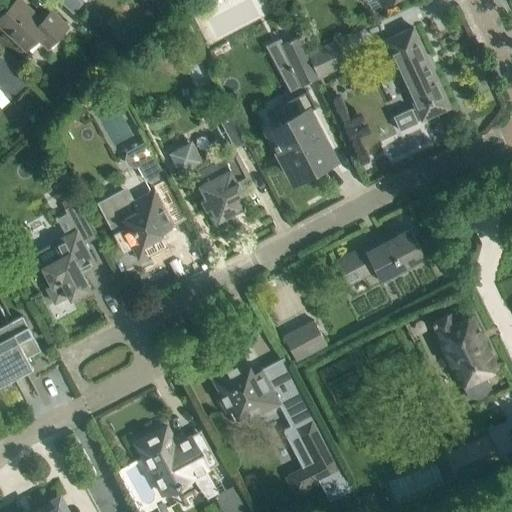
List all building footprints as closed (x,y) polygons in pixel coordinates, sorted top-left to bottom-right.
[(0,24),(28,51),(38,40),(48,50),(69,27),(51,10),(41,20),(20,0),(16,0),(0,17),(0,24)] [(415,107),(411,109),(417,121),(421,119),(421,120),(451,107),(431,66),(413,27),(384,40),(403,80),(402,80),(415,107)] [(300,36),(282,44),(302,88),(319,80),(300,36)] [(336,43),(310,56),(321,79),(346,67),(336,43)] [(0,88),(3,92),(15,92),(26,80),(0,55),(0,88)] [(274,106),(280,119),(262,129),(271,145),(274,143),(277,148),(273,150),(292,185),(340,160),(313,109),(316,107),(307,89),(274,106)] [(227,107),(223,99),(219,101),(223,109),(216,113),(234,148),(246,142),(227,107)] [(196,142),(172,149),(177,167),(201,160),(196,142)] [(251,181),(242,163),(237,152),(194,175),(200,185),(199,186),(207,199),(202,201),(207,210),(211,208),(218,220),(243,207),(236,195),(243,191),(241,186),(251,181)] [(154,158),(140,165),(147,178),(150,179),(162,173),(154,158)] [(117,224),(130,249),(133,247),(141,261),(169,246),(162,232),(176,224),(157,188),(134,200),(127,186),(98,202),(111,227),(117,224)] [(46,287),(55,303),(69,295),(70,298),(90,288),(82,274),(96,266),(84,243),(96,237),(77,202),(76,202),(73,195),(61,201),(65,208),(64,209),(76,230),(35,252),(43,266),(42,266),(52,284),(46,287)] [(334,260),(347,285),(375,270),(381,280),(425,257),(410,228),(397,235),(394,229),(334,260)] [(484,373),(496,368),(471,315),(454,323),(449,313),(432,322),(452,365),(451,365),(451,371),(454,378),(460,382),(460,381),(462,384),(469,399),(471,398),(478,399),(486,395),(489,389),(492,388),(484,373)] [(0,385),(33,369),(27,358),(41,350),(31,333),(22,315),(0,326),(0,385)] [(326,343),(323,338),(314,320),(284,336),(296,359),(326,343)] [(283,358),(262,369),(253,374),(244,357),(211,374),(220,391),(216,393),(226,411),(227,413),(230,411),(235,420),(239,420),(242,419),(244,423),(279,404),(290,425),(284,428),(283,432),(302,468),(313,487),(320,483),(329,501),(353,488),(283,358)] [(167,425),(135,442),(161,493),(176,485),(177,486),(183,483),(182,482),(192,477),(193,476),(190,470),(215,457),(205,437),(194,443),(190,436),(185,438),(173,445),(169,438),(172,436),(167,425)] [(499,462),(488,436),(451,452),(462,478),(499,462)] [(435,461),(387,480),(396,502),(444,483),(435,461)] [(220,492),(214,495),(223,511),(252,511),(252,510),(237,483),(220,492)] [(71,511),(61,494),(28,511),(71,511)]
